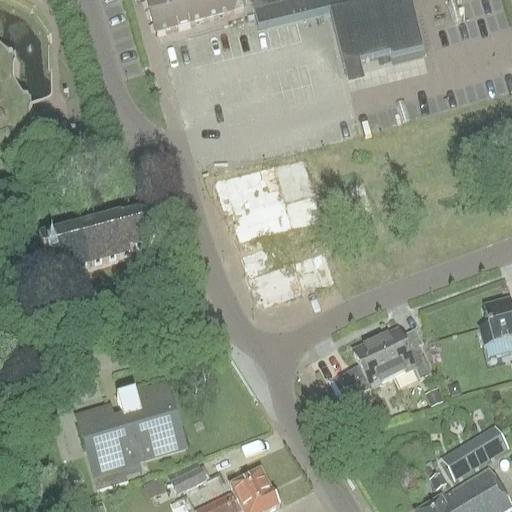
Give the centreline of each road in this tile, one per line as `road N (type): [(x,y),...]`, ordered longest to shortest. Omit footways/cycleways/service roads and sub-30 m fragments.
road 1 (tertiary): [(230,322),(177,165),(117,98),(83,0)]
road 2 (residential): [(258,368),(378,299),(511,250)]
road 3 (residential): [(230,322),(126,358),(66,368),(0,350)]
road 4 (tertiary): [(349,511),(258,368)]
